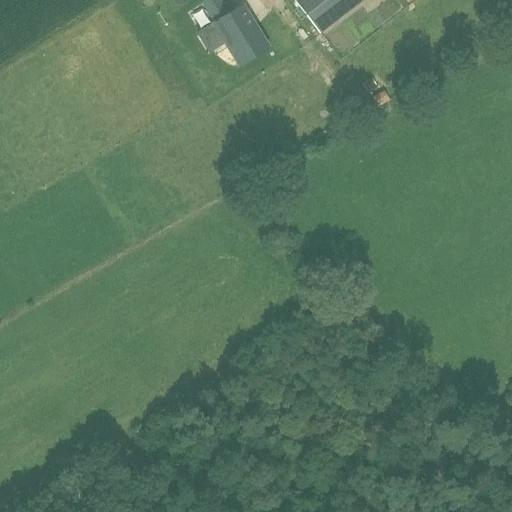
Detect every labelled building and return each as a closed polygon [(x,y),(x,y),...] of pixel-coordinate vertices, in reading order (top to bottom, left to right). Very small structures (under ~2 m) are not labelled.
[(294,0),(317,30),(356,0),(294,0)] [(241,63),(244,62),(267,48),(241,7),(205,29),(217,48),(226,42),(239,64),(239,65),(241,63)] [(467,54),(496,38),(489,25),(460,41),(467,54)] [(308,54),(316,47),(302,28),(293,34),(308,54)] [(417,68),(447,55),(438,37),(387,59),(392,71),(414,61),(417,68)] [(128,79),(147,70),(133,42),(114,51),(128,79)]
